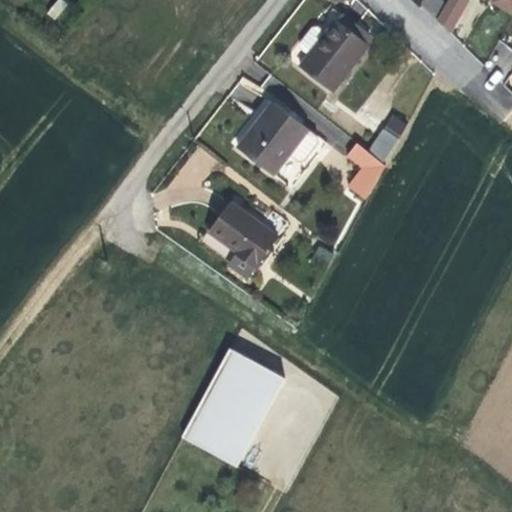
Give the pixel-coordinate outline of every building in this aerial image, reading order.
[(421,0),(419,5),(435,15),(443,0),(421,0)] [(445,0),(435,21),(453,31),(469,0),(445,0)] [(511,3),(511,0),(485,0),(484,3),(506,15),(511,3)] [(312,62),(303,74),(326,90),(360,45),(329,23),(304,56),(312,62)] [(242,81),(241,97),(258,98),(259,82),(242,81)] [(268,108),(236,154),(282,189),(317,143),(268,108)] [(398,142),(384,134),(369,157),(383,165),(398,142)] [(350,142),(340,160),(351,168),(340,190),(364,208),(385,169),(350,142)] [(224,208),(205,234),(232,253),(229,257),(251,272),(273,242),(224,208)] [(197,409),(183,436),(238,466),(285,378),(230,348),(197,409)]
